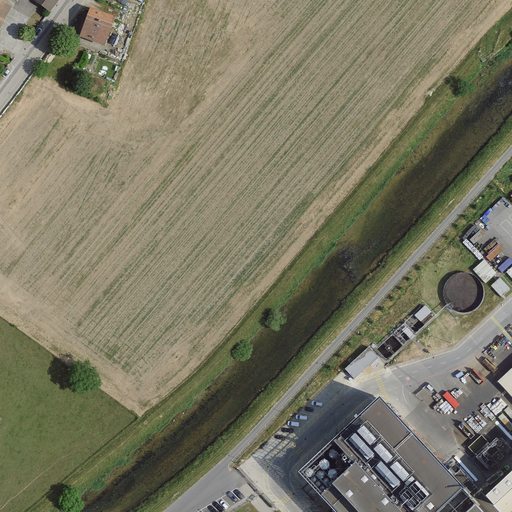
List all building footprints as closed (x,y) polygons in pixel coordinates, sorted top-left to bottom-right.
[(0,0),(0,28),(12,6),(0,0)] [(50,13),(58,0),(38,0),(36,2),(50,13)] [(146,0),(129,49),(200,74),(218,24),(162,4),(162,0),(146,0)] [(80,37),(105,46),(115,18),(90,9),(80,37)] [(474,267),(487,283),(498,274),(486,259),(474,267)] [(500,277),(492,284),(501,295),(510,287),(500,277)] [(422,318),(431,311),(427,306),(418,313),(422,318)] [(368,345),(345,366),(354,377),(378,356),(368,345)] [(435,511),(462,488),(478,504),(485,497),(460,470),(451,478),(379,401),(335,442),(356,464),(323,494),(339,511),(435,511)] [(511,511),(511,472),(485,497),(478,504),(469,511),(511,511)]
